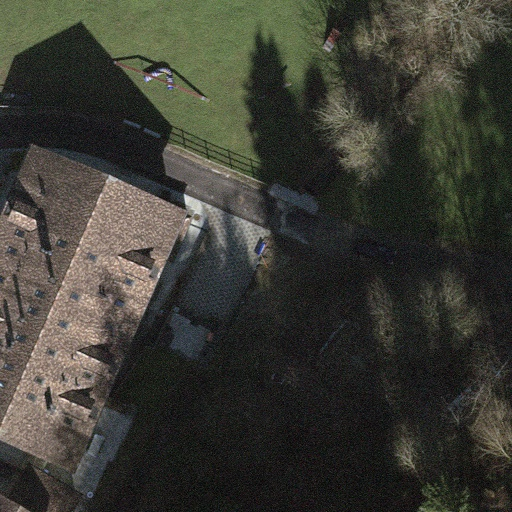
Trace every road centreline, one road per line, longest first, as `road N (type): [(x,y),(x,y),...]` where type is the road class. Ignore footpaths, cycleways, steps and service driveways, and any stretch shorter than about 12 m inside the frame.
road 1 (residential): [(0,131),(75,129),(290,219)]
road 2 (track): [(290,219),(511,259)]
